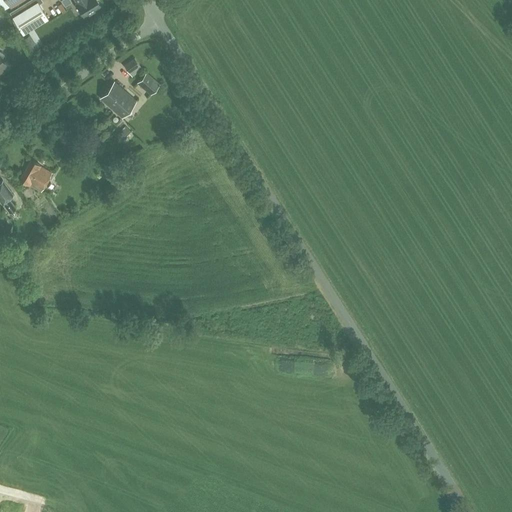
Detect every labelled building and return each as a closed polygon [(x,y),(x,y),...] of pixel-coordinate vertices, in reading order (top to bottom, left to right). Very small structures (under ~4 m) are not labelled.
[(11,5),(18,0),(0,0),(0,5),(3,10),(11,5)] [(23,33),(48,18),(40,3),(43,1),(42,0),(27,0),(9,11),(12,16),(23,33)] [(76,0),(78,3),(76,3),(84,16),(101,5),(97,0),(76,0)] [(30,54),(39,48),(30,34),(21,39),(30,54)] [(0,53),(0,74),(10,66),(0,53)] [(133,77),(143,70),(135,57),(124,64),(133,77)] [(151,95),(160,83),(147,71),(137,82),(151,95)] [(122,116),(136,100),(115,81),(100,97),(122,116)] [(122,141),(131,131),(125,125),(116,135),(122,141)] [(100,158),(103,151),(105,146),(90,139),(85,151),(100,158)] [(64,147),(56,141),(52,146),(60,153),(59,154),(68,161),(75,152),(66,145),(64,147)] [(41,191),(52,172),(40,166),(41,165),(31,159),(19,178),(41,191)] [(17,208),(9,197),(13,193),(3,180),(0,182),(0,200),(1,202),(9,213),(17,208)] [(6,215),(0,219),(0,220),(1,224),(4,227),(11,221),(6,215)]
